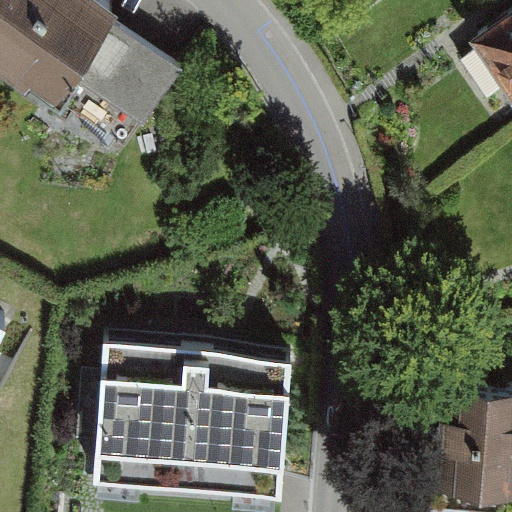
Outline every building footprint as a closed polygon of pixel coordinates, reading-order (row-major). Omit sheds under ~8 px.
[(68,102),(131,144),(176,78),(104,29),(109,21),(77,0),(0,0),(0,85),(54,122),(68,102)] [(511,14),(454,56),(511,137),(511,14)] [(0,316),(0,338),(9,321),(0,316)] [(107,330),(96,491),(283,505),(290,348),(107,330)] [(511,511),(511,395),(429,391),(419,511),(511,511)]
